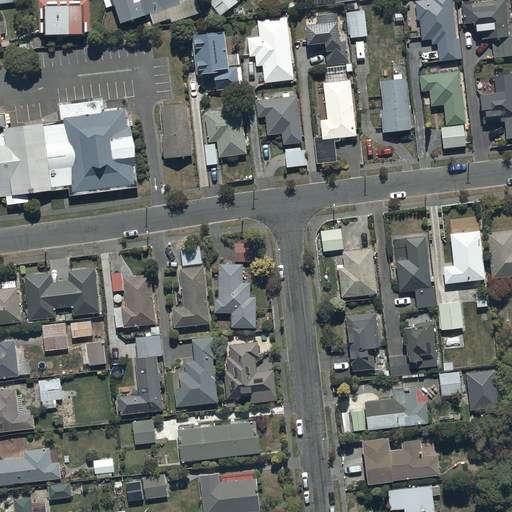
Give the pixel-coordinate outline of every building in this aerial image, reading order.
[(176,0),(110,0),(111,1),(104,3),(106,10),(114,8),(121,30),(145,22),(145,20),(150,18),(153,27),(170,22),(172,26),(201,17),(195,0),(193,0),(179,5),(176,0)] [(206,0),(221,18),(238,5),(233,0),(206,0)] [(358,0),(316,0),(317,10),(347,7),(347,12),(358,11),(357,4),(359,3),(358,0)] [(432,0),(433,1),(415,3),(417,24),(420,23),(421,43),(432,42),(433,47),(437,47),(439,64),(462,62),(460,39),(457,40),(453,0),(432,0)] [(466,7),(462,8),(465,28),(477,31),(478,38),(483,38),(483,43),(494,42),(495,60),(511,58),(511,37),(510,37),(507,3),(476,6),(476,1),(465,2),(466,7)] [(88,2),(39,2),(40,38),(46,38),(46,42),(83,41),(83,39),(88,39),(88,2)] [(364,13),(364,11),(347,13),(347,15),(350,42),(367,40),(364,13)] [(317,31),(307,32),(309,51),(326,50),(328,67),(349,65),(347,44),(341,44),(338,17),(316,19),(317,31)] [(260,40),(248,41),(250,60),(256,60),(256,69),(263,68),(265,86),(294,83),(288,19),(259,22),(260,40)] [(229,71),(225,36),(193,40),(197,78),(215,76),(217,94),(244,91),(241,70),(229,71)] [(326,87),(324,88),(328,122),(321,123),(323,141),(314,142),(317,168),(338,165),(335,142),(357,140),(351,83),(347,83),(345,70),(325,72),(326,87)] [(460,75),(420,79),(421,95),(423,94),(424,109),(444,108),(445,128),(442,128),(443,152),(466,151),(464,127),(466,127),(460,75)] [(393,82),(381,83),(383,113),(379,113),(379,122),(382,122),(383,137),(411,135),(407,82),(403,82),(402,77),(393,78),(393,82)] [(511,141),(511,77),(494,79),(496,97),(494,97),(494,101),(481,102),(483,128),(505,125),(507,142),(511,141)] [(283,94),(284,101),(257,104),(259,121),(265,120),(267,138),(282,136),(283,147),(302,145),(298,99),(290,100),(289,93),(283,94)] [(62,122),(44,124),(52,185),(61,183),(72,182),(73,189),(73,191),(98,188),(98,190),(112,188),(112,187),(112,185),(136,182),(133,165),(137,164),(131,123),(128,123),(126,106),(103,109),(102,98),(60,104),(62,122)] [(185,104),(162,107),(166,137),(163,137),(165,155),(190,152),(185,104)] [(0,194),(6,194),(7,202),(28,199),(27,196),(27,191),(50,188),(52,188),(52,185),(44,124),(43,122),(6,126),(5,112),(0,112),(0,194)] [(242,113),(205,117),(208,147),(204,148),(206,168),(217,167),(216,160),(247,157),(242,113)] [(306,154),(286,156),(287,170),(307,168),(306,154)] [(340,224),(320,227),(323,249),(343,246),(340,224)] [(511,226),(487,230),(492,275),(511,273),(511,226)] [(453,261),(442,263),(444,281),(484,276),(479,227),(450,231),(453,261)] [(406,256),(395,257),(398,289),(414,287),(416,306),(437,303),(435,284),(430,285),(425,232),(404,234),(406,256)] [(253,239),(235,239),(235,258),(253,258),(253,239)] [(200,242),(179,244),(182,266),(179,266),(183,303),(172,304),(174,324),(209,321),(200,242)] [(345,264),(338,265),(341,294),(377,290),(372,245),(343,249),(345,264)] [(241,260),(217,260),(217,297),(214,297),(214,309),(231,309),(231,324),(255,324),(255,294),(249,294),(249,280),(241,280),(241,260)] [(51,273),(25,276),(29,320),(55,317),(54,308),(72,306),(73,315),(99,313),(95,268),(68,270),(69,282),(52,284),(51,273)] [(121,269),(111,270),(112,289),(124,288),(125,304),(113,305),(115,325),(155,321),(149,271),(122,275),(121,269)] [(0,324),(21,322),(17,280),(1,282),(2,289),(0,289),(0,324)] [(461,325),(459,299),(438,301),(440,327),(461,325)] [(375,309),(346,311),(351,369),(374,367),(372,342),(378,342),(375,309)] [(432,318),(403,321),(406,353),(388,355),(391,378),(407,376),(407,373),(411,373),(410,366),(437,363),(432,318)] [(90,320),(70,323),(72,338),(92,335),(90,320)] [(65,322),(42,325),(45,351),(68,349),(65,322)] [(152,333),(135,335),(137,354),(134,354),(138,392),(129,393),(129,390),(119,390),(120,398),(117,398),(118,413),(162,409),(159,377),(161,377),(160,370),(157,370),(156,354),(162,353),(159,325),(150,326),(151,331),(152,331),(152,333)] [(179,384),(174,384),(176,404),(217,400),(213,356),(216,355),(214,333),(190,335),(193,359),(184,360),(185,370),(178,370),(179,384)] [(227,368),(223,368),(226,396),(249,393),(250,400),(277,397),(274,367),(256,369),(255,354),(258,354),(256,338),(228,341),(229,355),(225,356),(227,368)] [(0,378),(19,376),(15,340),(0,341),(0,378)] [(103,341),(86,343),(89,365),(105,364),(103,341)] [(443,360),(444,370),(439,371),(441,394),(460,392),(458,369),(452,369),(451,359),(443,360)] [(61,399),(59,378),(39,380),(41,409),(56,408),(55,400),(61,399)] [(391,394),(364,397),(367,427),(428,420),(425,398),(416,399),(414,382),(390,385),(391,394)] [(0,432),(35,429),(33,413),(18,415),(15,387),(0,389),(0,432)] [(153,418),(132,420),(135,443),(156,440),(153,418)] [(255,419),(178,427),(182,459),(259,450),(255,419)] [(387,432),(361,435),(367,479),(439,471),(437,450),(422,452),(420,435),(401,437),(402,446),(389,448),(387,432)] [(59,462),(51,463),(49,448),(24,451),(25,458),(0,460),(0,485),(61,479),(59,462)] [(113,458),(94,460),(95,474),(114,472),(113,458)] [(218,470),(199,472),(203,511),(232,511),(260,509),(256,476),(219,480),(218,470)] [(164,471),(144,474),(147,496),(167,494),(164,471)] [(141,478),(126,480),(129,500),(143,498),(141,478)] [(71,497),(69,483),(48,486),(49,500),(71,497)] [(431,485),(431,483),(388,486),(390,507),(403,505),(403,511),(443,511),(444,509),(433,510),(432,493),(439,492),(439,491),(438,484),(431,485)] [(15,511),(8,511),(32,511),(31,498),(14,500),(15,511)]
